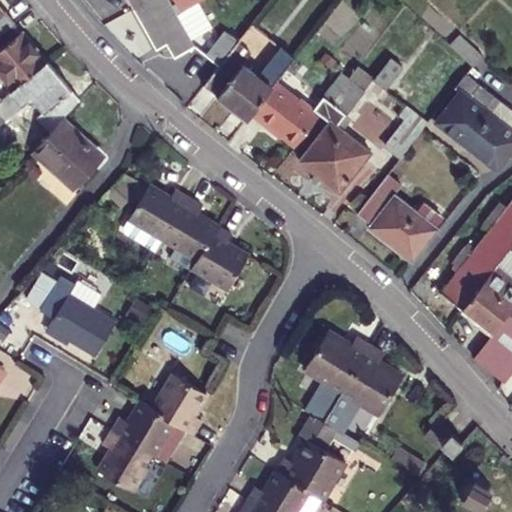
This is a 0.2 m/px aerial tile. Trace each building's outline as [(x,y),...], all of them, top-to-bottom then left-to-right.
[(130,0),(135,8),(150,0),(130,0)] [(194,47),(169,0),(150,0),(135,8),(156,48),(168,42),(176,57),(194,47)] [(0,35),(17,21),(0,1),(0,35)] [(0,77),(12,91),(48,61),(21,31),(0,48),(0,77)] [(465,31),(454,44),(475,62),(486,49),(465,31)] [(273,88),(257,74),(230,52),(204,85),(247,120),(254,112),(273,88)] [(390,91),(402,66),(386,58),(374,84),(390,91)] [(278,82),(284,73),(269,60),(257,74),(273,88),(278,82)] [(12,91),(0,100),(0,115),(6,111),(5,108),(14,100),(21,108),(32,99),(43,113),(52,107),(61,119),(64,116),(79,99),(48,61),(12,91)] [(351,76),(322,113),(333,122),(302,158),(301,161),(341,193),(373,152),(339,124),(376,79),(360,65),(351,76)] [(322,113),(351,76),(345,71),(316,107),(322,113)] [(439,119),(469,142),(501,100),(466,72),(456,85),(462,91),(439,119)] [(301,99),(278,82),(273,88),(254,112),(275,128),(277,126),(298,143),(322,113),(316,107),(303,97),(301,99)] [(511,108),(501,100),(469,142),(499,166),(511,149),(511,108)] [(404,152),(426,124),(428,122),(414,111),(387,144),(401,156),(404,152)] [(82,135),(64,116),(61,119),(35,148),(76,185),(102,157),(80,137),(82,135)] [(404,152),(401,156),(388,173),(398,181),(415,160),(404,152)] [(419,253),(439,228),(432,221),(439,213),(425,202),(418,211),(396,194),(403,185),(398,181),(388,173),(357,212),(372,224),(369,227),(404,254),(411,245),(419,253)] [(152,250),(159,238),(185,196),(174,190),(168,199),(148,186),(128,219),(122,227),(124,233),(152,250)] [(185,196),(159,238),(171,245),(164,256),(187,272),(190,268),(195,260),(216,226),(196,215),(201,206),(185,196)] [(511,203),(503,215),(492,230),(474,252),(467,246),(455,263),(457,266),(454,269),(458,273),(442,293),(462,309),(497,264),(511,244),(511,203)] [(485,224),(492,230),(503,215),(497,209),(485,224)] [(230,235),(216,226),(195,260),(190,268),(226,292),(246,258),(224,245),(230,235)] [(412,261),(419,253),(411,245),(404,254),(412,261)] [(511,306),(511,276),(497,264),(462,309),(491,332),(511,306)] [(52,318),(47,327),(94,356),(115,323),(92,309),(101,295),(77,281),(74,286),(60,277),(39,309),(52,318)] [(501,378),(503,381),(511,369),(511,348),(508,346),(511,340),(511,306),(491,332),(473,355),(501,378)] [(304,371),(341,393),(370,346),(357,339),(352,347),(328,332),(304,371)] [(370,346),(341,393),(380,417),(404,378),(381,364),(386,356),(370,346)] [(172,423),(191,435),(201,420),(192,414),(203,395),(171,375),(150,409),(172,423)] [(117,419),(109,431),(151,457),(172,423),(150,409),(139,402),(125,425),(117,419)] [(289,459),(280,472),(311,491),(325,500),(358,445),(321,424),(314,419),(304,435),(310,439),(297,463),(289,459)] [(441,443),(451,432),(437,420),(428,431),(441,443)] [(129,493),(151,457),(109,431),(100,446),(109,452),(96,472),(129,493)] [(438,446),(441,443),(428,431),(426,435),(438,446)] [(451,451),(460,441),(451,432),(441,443),(447,448),(451,451)] [(399,458),(396,463),(420,478),(427,466),(409,455),(405,461),(399,458)] [(259,487),(251,500),(269,511),(297,511),(311,491),(280,472),(268,492),(259,487)] [(484,492),(482,489),(480,486),(477,484),(473,482),(470,482),(466,481),(462,482),(459,483),(455,485),(453,488),(450,491),(449,494),(448,498),(448,501),(448,505),(450,509),(451,511),(482,511),(483,510),(485,507),(486,503),(486,500),(486,496),(484,492)] [(269,511),(251,500),(243,511),(269,511)]
